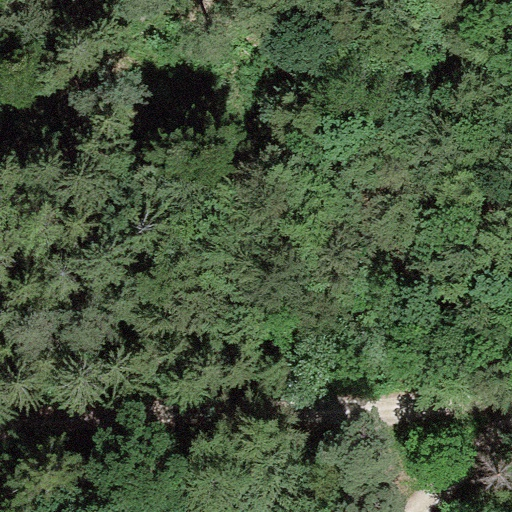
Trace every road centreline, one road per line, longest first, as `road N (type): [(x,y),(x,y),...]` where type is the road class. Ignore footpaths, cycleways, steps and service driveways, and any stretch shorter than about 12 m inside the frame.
road 1 (track): [(0,485),(92,484),(511,378)]
road 2 (track): [(511,408),(401,511)]
